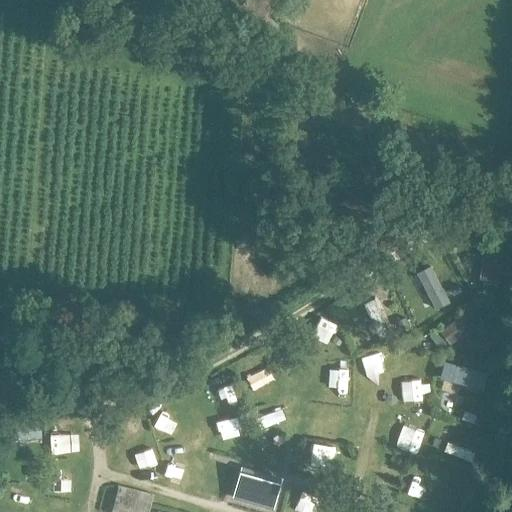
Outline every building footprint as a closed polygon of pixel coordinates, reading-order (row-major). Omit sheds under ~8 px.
[(499,237),(482,236),(478,280),(495,281),(499,237)] [(495,295),(497,285),(484,283),(482,292),(495,295)] [(450,288),(454,295),(462,291),(458,284),(450,288)] [(372,298),(361,303),(377,339),(388,334),(372,298)] [(451,344),(483,321),(472,307),(441,331),(451,344)] [(315,321),(326,340),(346,329),(335,310),(315,321)] [(406,318),(397,321),(400,329),(409,326),(406,318)] [(446,341),(439,332),(431,338),(438,347),(446,341)] [(342,342),(336,337),(332,341),(339,346),(342,342)] [(243,359),(248,378),(267,373),(262,354),(243,359)] [(345,378),(344,363),(321,364),(322,379),(345,378)] [(442,378),(477,392),(482,379),(447,365),(442,378)] [(414,380),(378,374),(376,386),(412,392),(414,380)] [(220,393),(224,409),(245,403),(240,387),(220,393)] [(0,423),(0,440),(41,438),(40,421),(0,423)] [(294,438),(291,425),(269,430),(272,443),(294,438)] [(440,440),(434,438),(431,446),(438,448),(440,440)] [(442,452),(468,462),(472,452),(446,442),(442,452)] [(318,444),(319,463),(340,462),(340,443),(318,444)] [(159,445),(139,446),(140,463),(160,462),(159,445)] [(437,486),(441,472),(416,465),(412,479),(437,486)] [(242,469),(234,497),(272,508),(280,480),(242,469)] [(41,470),(28,470),(28,479),(41,479),(41,470)] [(107,511),(146,511),(151,495),(115,485),(107,511)]
